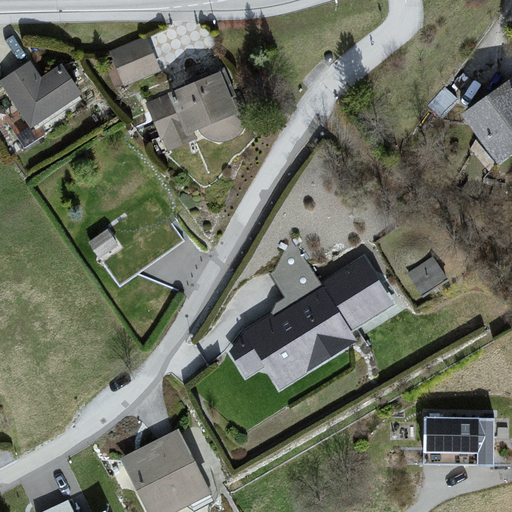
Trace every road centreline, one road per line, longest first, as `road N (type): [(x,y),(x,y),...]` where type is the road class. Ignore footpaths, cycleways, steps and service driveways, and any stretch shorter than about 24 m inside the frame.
road 1 (residential): [(0,478),(99,421),(147,374),(326,86),(381,53),(398,30),(399,0)]
road 2 (unknown): [(511,13),(444,113)]
